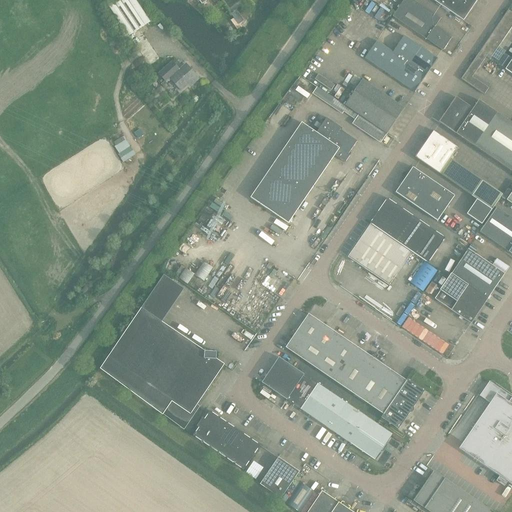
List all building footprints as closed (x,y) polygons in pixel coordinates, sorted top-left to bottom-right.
[(117,0),(108,6),(129,36),(150,22),(134,0),(117,0)] [(403,0),(392,17),(442,51),(451,39),(434,27),(440,19),(411,0),(403,0)] [(432,0),(463,21),(477,0),(432,0)] [(511,2),(488,39),(460,79),(483,94),(488,88),(471,77),(486,54),(490,57),(498,63),(504,54),(505,52),(497,47),(498,46),(511,25),(511,2)] [(365,58),(381,70),(414,92),(437,59),(404,36),(393,53),(376,41),(365,58)] [(506,55),(499,65),(504,69),(511,59),(506,55)] [(166,83),(170,79),(180,90),(191,81),(193,84),(198,79),(186,65),(180,70),(172,61),(158,73),(166,83)] [(352,123),(380,143),(404,108),(362,80),(345,105),(317,86),(312,94),(342,114),(344,112),(355,119),(352,123)] [(438,121),(511,172),(511,123),(479,100),(473,109),(455,97),(438,121)] [(250,198),(288,224),(334,156),(345,163),(349,156),(347,155),(356,141),(341,131),(342,129),(326,118),(316,133),(301,123),(250,198)] [(140,130),(135,134),(138,138),(143,135),(140,130)] [(476,199),(476,200),(490,209),(501,194),(449,158),(457,148),(432,131),(414,157),(476,199)] [(119,154),(125,161),(136,153),(130,145),(119,154)] [(411,167),(394,192),(436,221),(445,208),(444,208),(453,196),(411,167)] [(444,237),(386,198),(368,223),(369,223),(347,256),(388,285),(411,252),(427,263),(444,237)] [(480,224),(490,209),(476,200),(476,199),(466,214),(480,224)] [(511,254),(511,218),(495,206),(478,231),(511,254)] [(471,323),(487,299),(508,267),(496,258),(491,265),(467,249),(451,274),(450,274),(439,291),(434,299),(471,323)] [(204,262),(195,275),(204,281),(213,268),(204,262)] [(424,262),(410,282),(423,291),(437,271),(424,262)] [(186,267),(180,278),(189,283),(195,273),(186,267)] [(101,367),(100,369),(101,369),(163,415),(171,403),(189,415),(190,415),(223,365),(224,365),(215,359),(216,352),(205,351),(158,320),(180,287),(171,280),(163,275),(159,281),(141,308),(101,367)] [(381,418),(407,379),(406,380),(308,314),(285,348),(383,414),(381,418)] [(261,383),(286,400),(304,375),(278,358),(261,383)] [(317,384),(304,375),(286,400),(300,409),(317,384)] [(407,379),(381,418),(398,429),(424,391),(407,379)] [(511,404),(509,402),(510,401),(511,397),(500,389),(489,382),(479,396),(490,403),(459,449),(499,476),(496,480),(504,486),(505,485),(507,482),(511,484),(511,404)] [(375,460),(392,435),(317,384),(300,409),(375,460)] [(192,436),(243,470),(260,445),(209,411),(204,419),(202,418),(196,426),(198,428),(192,436)] [(260,484),(259,484),(281,499),(281,498),(299,472),(278,457),(260,484)] [(255,478),(263,466),(252,459),(245,471),(255,478)] [(413,501),(429,511),(492,511),(433,471),(413,501)] [(300,483),(286,503),(298,511),(313,492),(300,483)] [(352,511),(322,491),(307,511),(352,511)]
